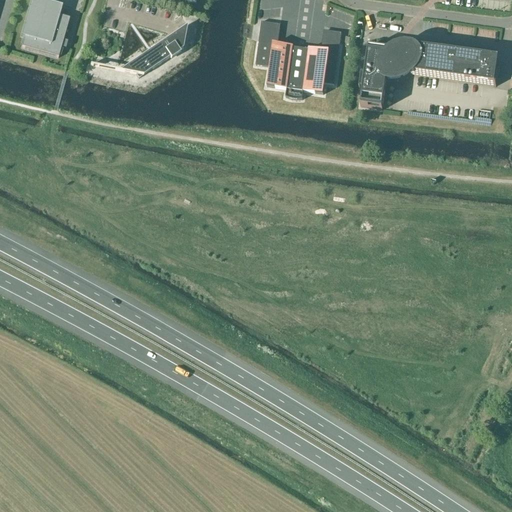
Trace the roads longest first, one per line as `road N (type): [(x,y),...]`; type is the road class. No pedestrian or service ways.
road 1 (motorway): [(453,511),(178,340),(0,242)]
road 2 (motorway): [(0,278),(401,511)]
road 3 (unclassified): [(349,0),(511,23)]
